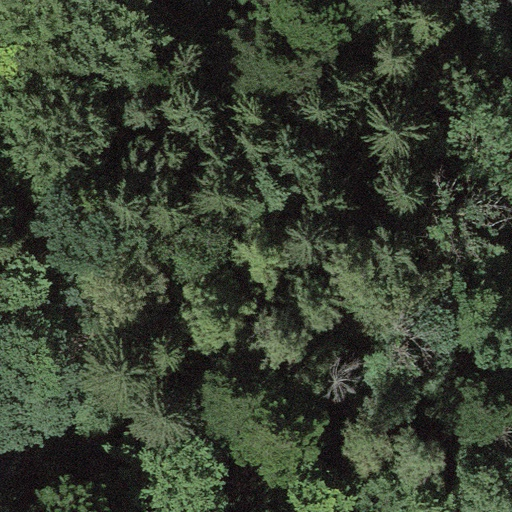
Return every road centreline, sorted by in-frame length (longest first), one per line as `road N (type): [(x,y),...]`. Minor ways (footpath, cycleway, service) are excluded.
road 1 (motorway): [(0,345),(128,375),(511,508)]
road 2 (motorway): [(511,257),(192,146),(0,105)]
road 3 (track): [(0,491),(36,415),(56,313),(38,228),(0,168)]
